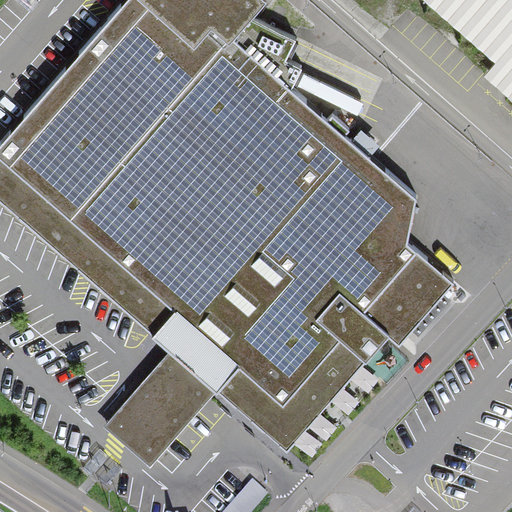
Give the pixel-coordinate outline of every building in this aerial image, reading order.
[(127,0),(108,23),(0,145),(0,199),(137,316),(170,345),(183,356),(217,386),(287,449),(388,333),(399,343),(456,280),(409,239),(416,195),(291,89),(231,40),(250,18),(265,0),(127,0)] [(511,0),(427,0),(496,60),(485,73),(511,97),(511,0)] [(296,40),(250,18),(231,40),(291,89),(296,78),(301,68),(286,62),(291,50),(296,40)] [(364,129),(355,139),(371,154),(381,144),(364,129)] [(154,365),(104,422),(118,434),(151,463),(208,395),(212,390),(217,386),(183,356),(170,345),(154,365)] [(253,480),(224,511),(252,511),(268,494),(253,480)]
